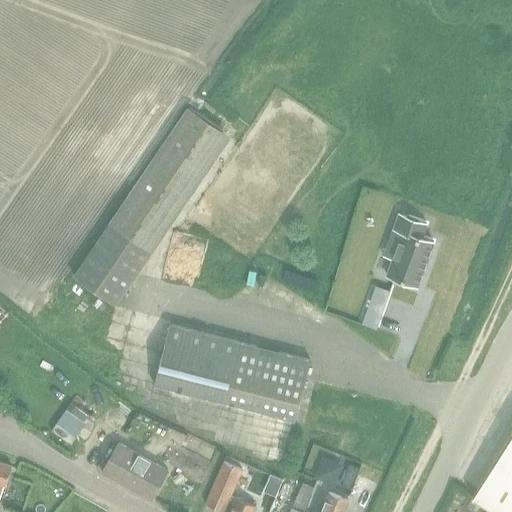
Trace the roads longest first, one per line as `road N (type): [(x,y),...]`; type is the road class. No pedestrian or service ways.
road 1 (residential): [(424,511),(511,341)]
road 2 (residential): [(149,511),(78,477),(24,438)]
